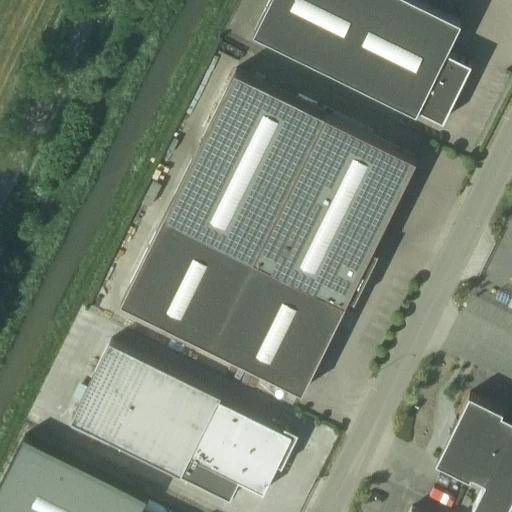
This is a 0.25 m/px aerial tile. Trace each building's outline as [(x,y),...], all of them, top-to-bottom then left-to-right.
[(462,19),(423,0),(269,0),(255,30),(417,110),(419,106),(444,119),(473,61),(448,49),(462,19)] [(418,157),(326,111),(237,67),(122,299),(303,388),(349,296),(355,299),(379,250),(373,247),(418,157)] [(126,254),(135,258),(161,206),(151,202),(126,254)] [(222,393),(112,338),(72,417),(231,495),(240,477),(265,489),(278,461),(282,463),(281,464),(283,464),(299,431),(285,424),(285,425),(286,426),(285,428),(220,396),(222,393)] [(238,357),(232,367),(270,386),(275,376),(238,357)] [(504,408),(470,391),(460,413),(462,414),(460,418),(456,416),(449,430),(453,432),(440,459),(456,467),(455,468),(471,476),(472,473),(486,480),(472,508),(480,511),(511,511),(511,416),(503,412),(504,408)] [(148,494),(25,434),(0,485),(0,511),(147,511),(141,509),(148,494)]
